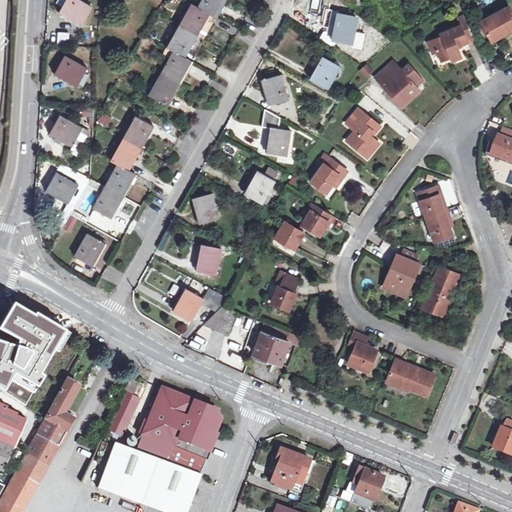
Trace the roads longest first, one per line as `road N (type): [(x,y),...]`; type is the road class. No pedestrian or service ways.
road 1 (residential): [(462,114),(417,154),(367,223),(339,287),(351,315),(468,365)]
road 2 (residential): [(108,325),(285,0)]
road 3 (unknown): [(130,337),(38,511)]
road 4 (residential): [(18,194),(33,0)]
road 5 (tertiary): [(431,468),(262,401)]
road 6 (tertiary): [(262,401),(108,325)]
road 7 (residential): [(494,259),(467,173),(462,114)]
